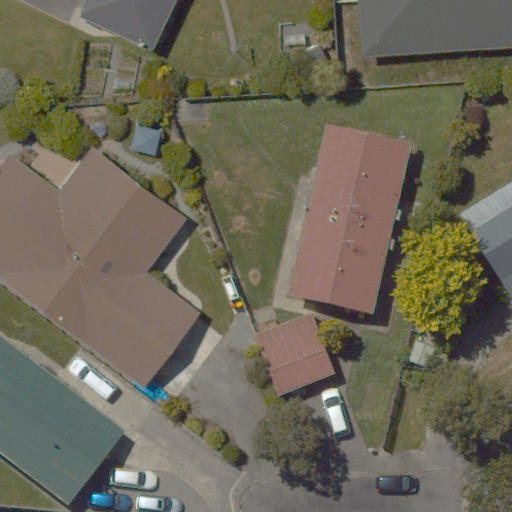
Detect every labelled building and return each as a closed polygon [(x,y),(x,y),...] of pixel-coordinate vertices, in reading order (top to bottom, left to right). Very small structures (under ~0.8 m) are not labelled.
[(73,0),(72,4),(149,42),(169,0),(73,0)] [(511,0),(356,0),(358,35),(511,28),(511,0)] [(23,121),(0,150),(0,267),(136,375),(202,292),(151,251),(205,183),(109,107),(69,157),(23,121)] [(415,139),(329,116),(283,282),(369,305),(415,139)] [(511,166),(457,198),(510,292),(511,291),(511,166)] [(341,367),(315,301),(256,324),(282,390),(341,367)] [(0,341),(0,457),(74,511),(78,511),(132,438),(0,341)]
